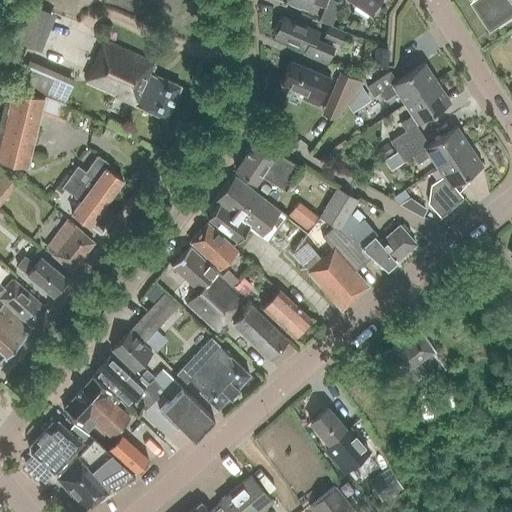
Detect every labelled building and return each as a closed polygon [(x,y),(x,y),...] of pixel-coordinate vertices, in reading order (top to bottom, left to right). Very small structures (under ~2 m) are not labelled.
[(328,0),(287,0),(306,7),(308,2),(325,8),(328,0)] [(332,24),(340,1),(336,0),(328,0),(325,8),(320,20),(332,24)] [(351,0),(371,13),(379,0),(351,0)] [(511,0),(483,0),(500,24),(511,16),(511,0)] [(48,49),(61,12),(38,3),(24,41),(48,49)] [(319,29),(316,28),(305,23),(305,25),(284,17),(276,35),(307,48),(305,52),(328,61),(334,46),(315,38),(319,29)] [(346,48),(352,34),(329,24),(323,38),(346,48)] [(167,119),(182,86),(152,72),(157,63),(106,39),(87,81),(167,119)] [(386,65),(387,49),(376,48),(376,64),(386,65)] [(318,103),(330,76),(291,59),(281,81),(306,92),(304,97),(318,103)] [(35,62),(25,86),(64,103),(74,79),(35,62)] [(403,104),(436,82),(423,63),(396,81),(389,70),(366,85),(374,96),(379,92),(384,100),(395,92),(403,104)] [(341,72),(329,99),(346,107),(364,82),(341,72)] [(449,101),(436,82),(403,104),(411,115),(399,123),(404,130),(389,140),(396,151),(396,152),(422,134),(415,124),(449,101)] [(14,91),(1,145),(0,148),(0,160),(27,167),(32,145),(44,98),(14,91)] [(437,167),(469,145),(455,126),(429,144),(422,134),(396,152),(396,151),(391,155),(398,166),(413,156),(419,165),(430,157),(437,167)] [(301,166),(264,145),(257,140),(254,145),(237,170),(256,182),(261,174),(286,189),(301,166)] [(383,160),(393,153),(388,145),(378,151),(383,160)] [(482,165),(469,145),(437,167),(445,179),(433,186),(430,205),(442,217),(441,217),(442,218),(464,196),(463,195),(463,196),(452,185),(482,165)] [(86,171),(78,165),(70,175),(106,202),(123,179),(107,167),(110,163),(98,154),(86,171)] [(106,202),(70,175),(63,185),(82,200),(73,213),(89,225),(106,202)] [(230,237),(238,243),(249,228),(272,243),(272,242),(268,239),(286,214),(236,177),(218,201),(220,203),(209,217),(232,234),(230,237)] [(349,213),(357,198),(337,186),(321,214),(341,226),(349,213)] [(0,226),(8,217),(0,210),(0,226)] [(381,241),(374,232),(363,218),(359,222),(349,213),(341,226),(349,234),(349,235),(387,267),(416,243),(401,225),(381,241)] [(371,255),(348,235),(336,224),(321,215),(293,250),(341,308),(368,285),(355,270),(371,255)] [(73,269),(94,241),(69,221),(49,246),(55,250),(53,253),(73,269)] [(221,268),(237,249),(208,222),(191,241),(221,268)] [(217,330),(246,298),(217,272),(218,272),(189,246),(173,264),(200,289),(187,303),(217,330)] [(53,294),(66,277),(41,257),(35,264),(25,256),(18,265),(53,294)] [(232,286),(238,280),(226,270),(221,276),(230,284),(232,286)] [(243,277),(234,287),(244,297),(253,287),(243,277)] [(33,323),(47,308),(14,278),(6,287),(0,281),(0,296),(31,324),(33,323)] [(294,336),(311,317),(280,288),(263,307),(294,336)] [(164,293),(131,329),(144,340),(153,331),(157,327),(177,305),(164,293)] [(269,356),(287,337),(252,303),(234,322),(269,356)] [(5,357),(31,331),(3,304),(0,307),(0,358),(3,355),(5,357)] [(443,418),(420,388),(422,386),(416,378),(427,371),(432,377),(444,368),(431,350),(433,349),(418,328),(381,356),(403,386),(399,389),(428,429),(443,418)] [(134,369),(152,350),(130,330),(112,348),(134,369)] [(220,344),(217,347),(209,339),(186,363),(178,371),(175,374),(184,382),(187,379),(188,377),(217,405),(229,393),(230,394),(239,385),(237,384),(249,371),(220,344)] [(148,384),(139,376),(138,377),(113,353),(95,373),(127,404),(143,388),(147,392),(145,393),(154,402),(165,390),(153,378),(148,384)] [(146,368),(139,376),(148,384),(153,378),(155,376),(146,368)] [(165,390),(172,397),(159,410),(178,427),(180,424),(194,437),(214,417),(182,386),(175,380),(163,368),(155,376),(153,378),(165,390)] [(110,435),(128,415),(114,402),(118,398),(93,376),(64,407),(89,429),(95,422),(110,435)] [(327,406),(309,421),(328,444),(325,446),(345,470),(368,450),(348,427),(346,429),(327,406)] [(59,475),(93,437),(75,423),(69,429),(59,419),(54,419),(31,444),(31,450),(34,453),(25,463),(45,482),(54,471),(59,475)] [(140,474),(148,465),(143,461),(148,457),(122,433),(108,447),(128,466),(129,464),(140,474)] [(93,437),(59,475),(58,476),(84,508),(137,477),(93,437)] [(403,489),(389,467),(369,480),(375,490),(368,495),(375,506),(403,489)] [(217,502),(207,510),(199,502),(187,511),(259,511),(272,501),(249,473),(216,500),(217,502)] [(314,511),(356,511),(335,485),(310,506),(314,511)]
